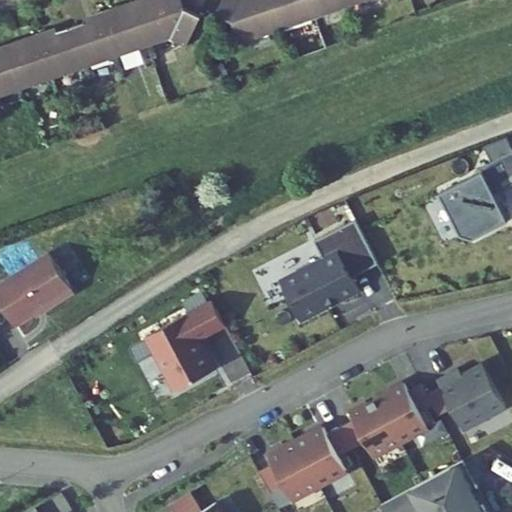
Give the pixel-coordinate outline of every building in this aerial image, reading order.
[(186,0),(131,0),(0,46),(0,114),(8,99),(176,39),(191,46),(205,15),(188,6),(186,0)] [(226,0),(222,11),(239,21),(246,42),(362,0),(226,0)] [(484,169),(442,191),(463,232),(475,237),(509,218),(496,192),(511,183),(511,151),(483,166),(484,169)] [(324,259),(281,281),(301,321),(329,307),(328,304),(339,299),(340,301),(359,292),(352,278),(379,265),(356,220),(315,242),(324,259)] [(64,266),(6,301),(22,327),(29,338),(87,303),(64,266)] [(0,291),(0,290),(0,340),(22,327),(6,301),(0,291)] [(234,296),(168,332),(197,386),(237,365),(221,335),(247,321),(234,296)] [(464,385),(450,393),(462,414),(477,406),(488,426),(511,413),(511,373),(507,365),(483,378),(479,370),(461,380),(464,385)] [(283,470),(300,504),(370,469),(361,452),(393,436),(397,444),(440,422),(434,409),(448,402),(441,388),(428,395),(424,387),(374,412),(376,420),(349,434),(346,428),(291,456),(295,464),(283,470)] [(418,511),(434,511),(450,503),(454,511),(508,511),(495,488),(500,485),(485,459),(412,500),(418,511)] [(194,503),(199,511),(247,511),(239,499),(225,508),(214,491),(194,503)]
